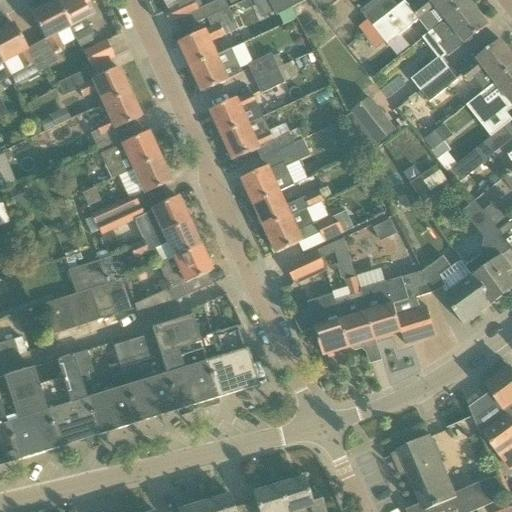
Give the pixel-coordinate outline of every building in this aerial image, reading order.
[(84,0),(58,0),(55,2),(69,28),(68,28),(79,48),(92,41),(93,34),(85,19),(93,15),(84,0)] [(194,0),(176,0),(178,3),(164,9),(171,23),(176,20),(199,10),(195,2),(194,0)] [(222,0),(200,11),(199,10),(176,20),(181,31),(208,19),(230,9),(225,0),(222,0)] [(269,0),(278,16),(308,0),(269,0)] [(309,0),(321,15),(339,0),(309,0)] [(375,0),(361,11),(373,26),(399,7),(398,6),(393,0),(375,0)] [(433,31),(470,2),(468,0),(423,0),(412,9),(405,1),(398,6),(399,7),(373,26),(388,45),(419,20),(430,34),(433,31)] [(44,41),(35,45),(48,68),(58,62),(54,53),(63,48),(56,35),(68,28),(69,28),(55,2),(31,15),(44,41)] [(489,26),(470,2),(433,31),(443,44),(440,46),(448,57),(465,43),(466,44),(489,26)] [(239,29),(230,9),(208,19),(212,28),(180,43),(191,67),(217,55),(212,42),(226,36),(239,29)] [(0,31),(0,59),(8,75),(10,77),(32,65),(37,74),(48,68),(35,45),(27,50),(13,25),(0,31)] [(469,83),(474,79),(484,92),(496,83),(511,70),(511,55),(500,41),(477,59),(477,60),(461,73),(469,83)] [(113,58),(107,43),(106,42),(82,52),(89,69),(113,58)] [(232,49),(217,55),(191,67),(203,93),(229,81),(229,80),(243,74),(232,49)] [(279,69),(273,57),(272,54),(248,65),(254,80),(279,69)] [(412,80),(421,91),(448,69),(439,58),(412,80)] [(0,99),(0,79),(8,75),(0,59),(0,99)] [(97,91),(103,105),(129,93),(117,68),(92,80),(87,70),(56,84),(63,97),(79,90),(83,98),(97,91)] [(285,83),(279,69),(254,80),(261,94),(285,83)] [(421,91),(425,97),(429,102),(457,81),(448,69),(421,91)] [(511,70),(496,83),(484,92),(478,96),(492,114),(481,123),(492,137),(504,128),(511,121),(511,119),(506,112),(511,107),(511,70)] [(141,118),(129,93),(103,105),(110,119),(95,126),(98,131),(89,135),(95,148),(118,137),(115,130),(141,118)] [(223,136),(263,118),(252,93),(238,100),(238,99),(211,111),(223,136)] [(369,98),(353,110),(378,141),(394,129),(369,98)] [(260,150),(264,158),(264,159),(279,152),(303,140),(304,140),(299,129),(274,141),(263,118),(223,136),(234,161),(260,150)] [(119,176),(159,158),(147,133),(122,144),(118,137),(95,148),(105,168),(113,164),(119,176)] [(279,152),(284,163),(270,170),(269,167),(242,179),(249,193),(246,194),(245,196),(248,202),(250,203),(253,202),(254,205),(280,192),(295,185),(286,167),(310,156),(303,140),(279,152)] [(487,162),(478,150),(453,169),(463,181),(487,162)] [(159,158),(119,176),(118,177),(128,197),(90,215),(95,226),(96,225),(139,206),(135,198),(144,194),(144,195),(170,183),(159,158)] [(430,193),(446,180),(435,166),(419,179),(430,193)] [(511,170),(510,172),(503,178),(511,189),(511,170)] [(408,185),(423,205),(432,199),(418,178),(408,185)] [(20,186),(7,192),(14,208),(27,202),(20,186)] [(254,205),(265,229),(306,210),(307,211),(324,202),(319,191),(287,206),(280,192),(254,205)] [(139,206),(96,225),(101,236),(134,221),(143,241),(129,248),(130,249),(188,222),(177,197),(151,209),(152,212),(143,216),(139,206)] [(501,257),(511,248),(499,231),(476,201),(463,211),(484,238),(481,256),(466,267),(471,275),(490,302),(492,305),(495,302),(497,304),(505,299),(504,297),(511,290),(511,282),(506,274),(511,270),(502,257),(501,258),(501,257)] [(321,233),(325,243),(353,230),(345,214),(333,220),(331,215),(313,224),(307,211),(306,210),(265,229),(277,254),(303,242),(303,241),(321,233)] [(511,221),(499,231),(511,248),(511,221)] [(188,222),(130,249),(134,259),(167,244),(174,259),(200,247),(188,222)] [(8,224),(0,226),(0,240),(11,237),(8,224)] [(159,266),(166,279),(170,290),(134,306),(138,318),(190,295),(185,284),(211,272),(200,247),(174,259),(159,266)] [(339,263),(337,267),(341,279),(345,281),(356,278),(347,247),(343,250),(337,258),(339,263)] [(322,259),(319,252),(287,267),(294,282),(326,267),(322,259)] [(110,258),(99,261),(102,271),(107,285),(114,282),(109,268),(111,262),(110,258)] [(423,272),(422,272),(433,294),(446,288),(440,275),(450,268),(442,258),(423,272)] [(67,271),(75,295),(90,290),(100,321),(117,315),(107,285),(99,261),(67,271)] [(417,299),(433,294),(422,272),(361,290),(376,340),(401,332),(405,344),(406,344),(405,342),(434,333),(434,335),(436,335),(427,308),(420,310),(417,299)] [(471,275),(449,292),(445,295),(454,308),(452,310),(463,325),(481,313),(480,309),(490,302),(471,275)] [(361,290),(356,278),(345,281),(350,296),(335,301),(336,305),(350,348),(352,348),(356,351),(362,349),(363,344),(376,340),(361,290)] [(121,280),(114,282),(107,285),(117,315),(131,311),(121,280)] [(90,290),(75,295),(66,298),(76,328),(100,321),(90,290)] [(53,336),(76,328),(66,298),(43,305),(53,336)] [(324,356),(350,348),(336,305),(294,318),(302,334),(316,330),(324,356)] [(217,399),(216,395),(206,362),(198,339),(199,339),(192,316),(152,328),(154,334),(178,411),(217,399)] [(236,327),(199,339),(198,339),(206,362),(243,350),(236,327)] [(126,386),(136,419),(138,424),(178,411),(154,334),(113,346),(119,364),(122,375),(126,386)] [(11,341),(0,344),(0,362),(16,357),(11,341)] [(246,349),(243,350),(206,362),(216,395),(217,399),(258,387),(246,349)] [(57,361),(63,381),(39,388),(56,444),(96,432),(82,388),(72,356),(57,361)] [(112,378),(122,375),(119,364),(108,367),(112,378)] [(58,449),(56,444),(39,388),(33,368),(0,378),(0,405),(6,424),(17,462),(58,449)] [(487,386),(504,410),(507,414),(482,432),(511,471),(511,469),(511,370),(511,369),(487,386)] [(82,388),(96,432),(98,437),(138,424),(136,419),(126,386),(111,391),(108,380),(82,388)] [(0,467),(17,462),(6,424),(0,405),(0,467)] [(406,511),(474,511),(499,502),(490,479),(455,494),(430,436),(397,450),(421,504),(406,510),(406,511)] [(292,511),(311,506),(313,511),(324,511),(320,499),(310,503),(303,478),(277,486),(285,511),(292,511)] [(258,511),(285,511),(277,486),(252,494),(258,511)] [(232,511),(228,496),(203,503),(206,511),(232,511)] [(511,511),(511,505),(510,499),(491,506),(493,511),(511,511)] [(206,511),(203,503),(178,511),(206,511)]
